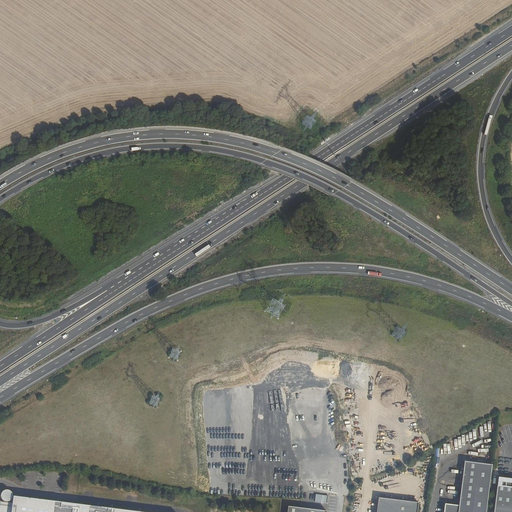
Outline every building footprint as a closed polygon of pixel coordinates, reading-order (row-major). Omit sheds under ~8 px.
[(502,428),(505,438),(511,436),(508,426),(502,428)] [(415,442),(422,441),(420,431),(413,432),(415,442)] [(485,511),(492,464),(464,461),(459,505),(445,504),(443,511),(485,511)] [(511,511),(511,481),(498,479),(493,511),(511,511)] [(6,491),(5,491),(3,492),(3,493),(2,494),(2,495),(1,497),(2,498),(2,499),(3,500),(4,501),(5,502),(7,502),(8,502),(9,501),(10,501),(11,500),(12,498),(12,497),(13,496),(12,495),(12,493),(11,492),(10,491),(9,491),(7,491),(6,491)] [(315,494),(315,502),(327,503),(328,495),(315,494)] [(13,504),(0,501),(0,511),(153,511),(14,495),(13,504)] [(417,511),(419,501),(378,496),(376,511),(417,511)]
